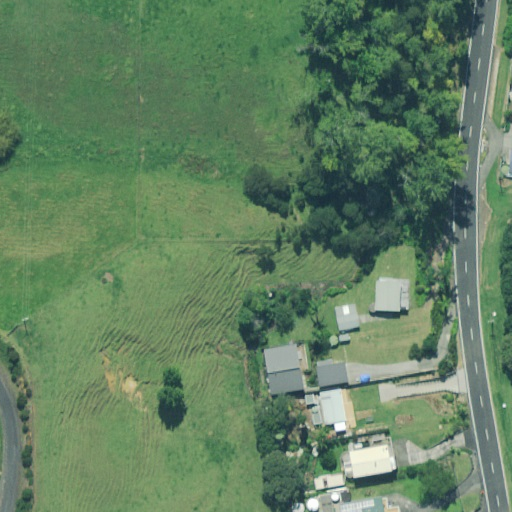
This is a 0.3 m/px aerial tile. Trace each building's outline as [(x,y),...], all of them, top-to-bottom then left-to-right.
[(399,312),(401,282),(377,281),(376,311),(399,312)] [(340,331),(359,328),(355,304),(336,308),(340,331)] [(271,395),(302,391),(297,346),(265,350),(271,395)] [(319,386),(347,384),(345,362),(318,364),(319,386)] [(327,425),(345,423),(342,392),(323,394),(327,425)] [(394,458),(390,459),(388,446),(350,453),(354,479),(396,471),(394,458)] [(342,475),(315,480),(317,491),(344,486),(342,475)] [(341,500),(342,504),(352,502),(350,491),(331,495),(332,502),(341,500)] [(386,511),(385,499),(340,507),(340,511),(386,511)] [(332,511),(332,502),(322,502),(323,511),(332,511)] [(302,511),(304,505),(293,503),(290,511),(302,511)]
